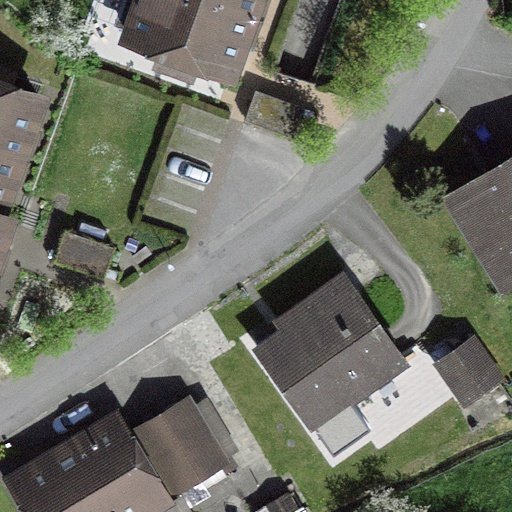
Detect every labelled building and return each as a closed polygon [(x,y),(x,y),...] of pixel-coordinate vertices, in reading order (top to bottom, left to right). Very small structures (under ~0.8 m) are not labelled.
[(141,0),(129,35),(161,46),(156,60),(192,73),(197,59),(230,71),(250,14),(212,0),(141,0)] [(212,0),(250,14),(255,0),(212,0)] [(39,97),(7,85),(12,71),(0,67),(0,147),(19,154),(39,97)] [(303,106),(256,89),(245,118),(293,136),(303,106)] [(0,206),(19,154),(0,147),(0,206)] [(511,165),(447,202),(493,284),(511,273),(511,165)] [(0,238),(9,214),(0,211),(0,238)] [(110,249),(60,233),(51,261),(101,278),(110,249)] [(344,296),(256,355),(303,424),(390,365),(344,296)] [(468,341),(436,364),(463,402),(495,379),(468,341)] [(197,404),(129,445),(159,495),(227,454),(197,404)] [(21,511),(131,511),(159,495),(129,445),(115,422),(6,488),(21,511)]
